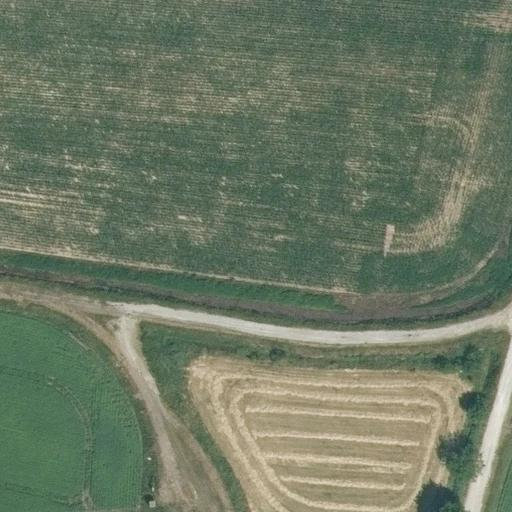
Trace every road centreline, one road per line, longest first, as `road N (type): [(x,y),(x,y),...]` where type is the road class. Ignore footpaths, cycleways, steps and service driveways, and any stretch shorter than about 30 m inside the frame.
road 1 (track): [(511,320),(399,342),(309,338),(0,294)]
road 2 (track): [(123,313),(186,510)]
road 3 (track): [(511,334),(462,511)]
